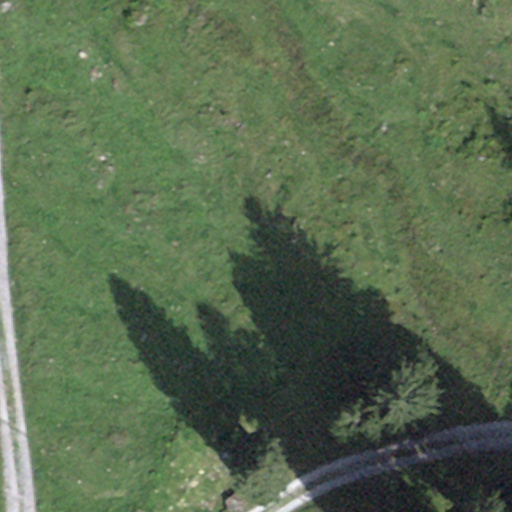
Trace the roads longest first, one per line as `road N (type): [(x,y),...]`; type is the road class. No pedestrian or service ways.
road 1 (track): [(263,511),(304,483),(448,441),(511,433)]
road 2 (track): [(0,346),(14,511)]
